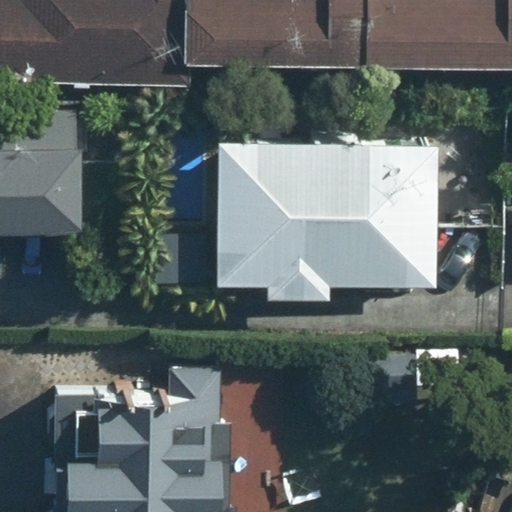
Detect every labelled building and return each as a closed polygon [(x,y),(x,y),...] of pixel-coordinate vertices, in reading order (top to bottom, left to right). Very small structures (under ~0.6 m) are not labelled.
[(0,0),(0,77),(147,79),(148,0),(0,0)] [(169,0),(168,50),(335,53),(335,0),(169,0)] [(342,0),(342,56),(504,59),(504,0),(342,0)] [(0,107),(0,215),(61,218),(64,109),(0,107)] [(238,277),(238,292),(302,292),(302,278),(414,278),(415,136),(190,134),(189,277),(238,277)] [(387,354),(345,352),(342,400),(384,403),(387,354)] [(35,457),(34,511),(213,511),(214,365),(155,365),(155,401),(69,401),(68,457),(35,457)]
